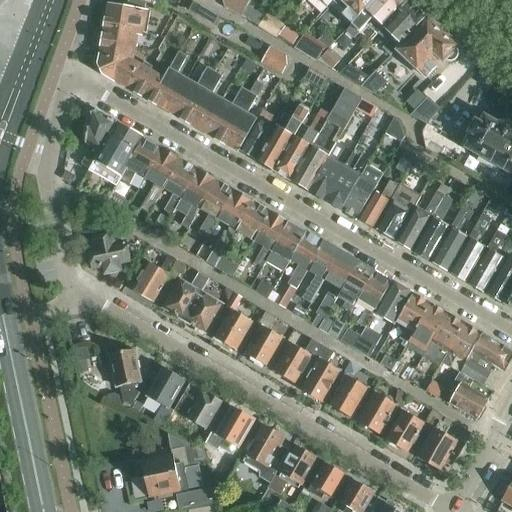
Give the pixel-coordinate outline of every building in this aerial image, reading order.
[(222,0),(222,2),(224,8),(241,18),(248,7),(251,0),(222,0)] [(318,0),(329,10),(338,0),(318,0)] [(338,0),(332,7),(352,26),(376,0),(338,0)] [(376,0),(352,26),(359,33),(367,25),(377,35),(378,36),(410,3),(406,0),(376,0)] [(410,3),(378,36),(387,44),(382,49),(390,56),(396,50),(397,51),(428,19),(410,3)] [(110,6),(106,27),(144,33),(147,34),(150,13),(110,6)] [(218,16),(201,6),(197,14),(213,24),(218,16)] [(265,16),(248,7),(241,18),(258,27),(262,20),(264,22),(268,16),(266,14),(265,16)] [(276,38),(278,36),(286,26),(268,16),(264,22),(262,20),(258,27),(276,38)] [(456,49),(457,48),(428,19),(397,51),(427,79),(444,61),(446,62),(447,62),(449,63),(450,63),(452,63),(453,62),(455,61),(456,60),(457,60),(457,59),(458,58),(458,57),(458,55),(458,54),(458,53),(457,52),(457,51),(456,50),(456,49)] [(292,46),(300,35),(286,26),(278,36),(292,46)] [(106,27),(101,57),(133,62),(137,41),(137,36),(143,37),(144,33),(106,27)] [(336,43),(325,33),(315,43),(305,35),(294,47),(319,62),(331,49),(336,43)] [(270,47),(260,63),(282,75),(287,66),(286,56),(270,47)] [(332,70),(342,59),(331,49),(319,62),(332,70)] [(181,54),(165,80),(152,102),(171,113),(189,82),(178,76),(188,58),(181,54)] [(99,67),(102,74),(127,88),(139,66),(133,62),(101,57),(99,67)] [(246,60),(242,69),(252,75),(256,66),(246,60)] [(152,102),(165,80),(139,66),(127,88),(152,102)] [(372,79),(350,66),(341,75),(364,87),(372,79)] [(208,69),(197,87),(189,82),(171,113),(187,122),(216,74),(208,69)] [(305,77),(304,79),(322,89),(323,87),(327,80),(309,69),(305,77)] [(377,94),(388,83),(377,73),(372,79),(364,87),(377,94)] [(216,97),(225,79),(216,74),(187,122),(205,133),(223,101),(216,97)] [(240,88),(230,105),(223,101),(205,133),(222,142),(251,94),(240,88)] [(363,100),(345,90),(333,110),(351,121),(363,100)] [(247,116),(257,97),(251,94),(222,142),(239,152),(257,121),(247,116)] [(427,97),(409,115),(426,125),(441,110),(427,97)] [(363,100),(357,110),(371,119),(377,109),(363,100)] [(275,131),(257,163),(275,173),(294,138),(309,113),(300,108),(293,120),(284,114),(276,128),(275,131)] [(294,138),(275,173),(292,182),(330,115),(321,110),(309,130),(310,130),(302,143),(294,138)] [(309,193),(338,143),(351,121),(333,110),(330,115),(292,182),(309,193)] [(83,161),(82,167),(89,171),(117,124),(95,111),(90,114),(85,144),(91,147),(83,161)] [(394,118),(386,133),(402,143),(405,138),(399,121),(394,118)] [(500,126),(485,118),(480,125),(476,122),(466,138),(463,144),(474,151),(473,152),(511,174),(511,125),(507,123),(500,125),(500,126)] [(257,163),(275,131),(257,121),(239,152),(257,163)] [(118,187),(121,181),(145,140),(117,124),(90,171),(118,187)] [(146,180),(163,150),(145,140),(121,181),(130,186),(136,174),(146,180)] [(443,147),(431,141),(426,148),(438,155),(443,147)] [(347,167),(338,162),(346,148),(338,143),(309,193),(326,202),(344,168),(346,169),(347,167)] [(362,177),(353,172),(365,151),(358,147),(347,167),(346,169),(344,168),(326,202),(342,211),(362,177)] [(155,185),(140,210),(150,215),(164,190),(181,160),(163,150),(146,180),(155,185)] [(395,170),(405,175),(415,158),(405,152),(395,170)] [(408,172),(419,178),(427,164),(416,158),(408,172)] [(164,190),(174,196),(165,211),(174,216),(177,211),(200,171),(181,160),(164,190)] [(362,177),(342,211),(358,221),(374,193),(377,188),(384,175),(368,166),(362,177)] [(67,171),(62,179),(71,185),(76,177),(67,171)] [(200,171),(177,211),(187,217),(182,225),(181,226),(189,231),(189,230),(200,211),(217,181),(200,171)] [(200,211),(209,216),(199,233),(207,238),(217,221),(219,222),(236,192),(217,181),(200,211)] [(392,182),(383,198),(374,193),(358,221),(375,230),(400,187),(392,182)] [(443,185),(437,194),(445,199),(450,189),(443,185)] [(375,231),(377,228),(380,230),(379,233),(394,241),(413,208),(419,198),(400,187),(375,230),(375,231)] [(103,192),(98,200),(107,206),(113,194),(106,191),(103,192)] [(231,229),(228,234),(225,232),(219,242),(228,247),(236,232),(253,202),(236,192),(219,222),(231,229)] [(113,194),(107,206),(119,212),(124,204),(125,200),(113,194)] [(410,250),(411,248),(414,250),(413,252),(445,199),(437,194),(425,215),(413,208),(394,241),(410,250)] [(445,199),(413,252),(414,253),(415,253),(416,254),(417,254),(431,262),(432,263),(434,261),(452,230),(440,224),(452,203),(445,199)] [(255,242),(272,213),(253,202),(236,232),(255,242)] [(434,261),(432,263),(434,264),(450,274),(469,240),(459,234),(466,221),(470,223),(475,215),(464,208),(452,230),(434,261)] [(265,248),(256,263),(264,268),(267,263),(290,223),(272,213),(255,242),(265,248)] [(169,220),(161,215),(156,222),(164,228),(169,220)] [(469,240),(450,274),(468,284),(488,250),(477,243),(490,221),(483,217),(469,240)] [(267,263),(285,273),(292,262),(308,234),(290,223),(267,263)] [(488,250),(468,284),(486,295),(506,260),(494,253),(505,235),(499,232),(488,250)] [(129,263),(124,237),(119,234),(95,239),(97,250),(90,251),(91,253),(89,257),(90,264),(93,267),(94,269),(103,267),(105,275),(123,272),(121,264),(129,263)] [(292,262),(298,265),(286,287),(287,287),(295,292),(307,271),(310,272),(326,244),(308,234),(292,262)] [(310,308),(311,308),(326,281),(342,253),(326,244),(310,272),(317,277),(302,303),(310,308)] [(214,251),(207,263),(215,268),(222,255),(214,251)] [(326,318),(327,319),(338,300),(359,263),(342,253),(326,281),(335,286),(319,314),(326,318)] [(221,258),(215,269),(222,272),(233,279),(237,271),(240,267),(222,256),(221,258)] [(132,291),(153,303),(168,276),(176,280),(185,266),(170,257),(161,271),(147,263),(132,291)] [(511,260),(508,258),(506,260),(486,295),(501,304),(504,305),(506,306),(511,295),(511,260)] [(344,307),(353,313),(360,301),(376,273),(359,263),(338,300),(346,304),(344,307)] [(369,306),(359,325),(366,329),(374,315),(392,282),(376,273),(360,301),(369,306)] [(194,287),(181,279),(164,309),(185,321),(202,292),(209,280),(201,275),(194,287)] [(254,291),(269,300),(274,290),(260,281),(254,291)] [(374,315),(395,327),(396,325),(414,295),(392,282),(374,315)] [(287,287),(277,304),(285,309),(295,292),(287,287)] [(224,304),(202,292),(185,321),(206,334),(224,304)] [(215,339),(236,352),(254,322),(234,310),(241,299),(234,295),(227,308),(231,311),(215,339)] [(396,325),(406,330),(400,339),(404,341),(401,345),(406,348),(431,304),(414,295),(396,325)] [(431,304),(406,348),(423,357),(449,314),(431,304)] [(297,306),(293,313),(303,319),(307,312),(297,306)] [(245,355),(267,368),(284,339),(270,331),(276,319),(266,313),(259,327),(261,328),(245,355)] [(319,314),(312,326),(319,330),(326,318),(319,314)] [(449,314),(423,357),(428,360),(441,367),(443,364),(466,324),(449,314)] [(329,334),(337,339),(345,325),(337,321),(329,334)] [(458,358),(466,364),(483,334),(466,324),(443,364),(452,369),(458,358)] [(348,331),(342,342),(355,349),(361,338),(348,331)] [(458,390),(450,403),(477,420),(489,399),(477,392),(470,388),(474,381),(481,385),(483,386),(491,372),(489,371),(492,365),(505,373),(511,360),(511,351),(483,334),(466,363),(460,374),(462,375),(454,388),(458,390)] [(372,359),(378,348),(361,338),(355,349),(372,359)] [(312,340),(305,351),(291,343),(274,372),(296,385),(313,356),(316,358),(323,346),(312,340)] [(302,390),(322,402),(340,372),(327,364),(334,353),(323,346),(316,358),(320,360),(302,390)] [(87,347),(74,350),(77,363),(90,360),(87,347)] [(110,356),(117,388),(122,387),(125,401),(132,406),(144,385),(141,383),(134,351),(110,356)] [(393,370),(397,362),(386,356),(382,364),(393,370)] [(398,361),(391,372),(409,382),(415,372),(398,361)] [(351,362),(343,375),(354,375),(364,370),(351,362)] [(185,381),(163,369),(147,397),(163,406),(154,422),(165,428),(173,412),(168,409),(185,381)] [(330,404),(352,418),(368,389),(347,376),(330,404)] [(190,384),(174,412),(185,418),(185,419),(207,431),(223,403),(193,386),(190,384)] [(439,385),(433,396),(439,399),(445,389),(439,385)] [(359,421),(381,435),(396,408),(400,410),(408,397),(398,391),(395,404),(375,393),(359,421)] [(253,420),(232,408),(217,436),(212,433),(206,444),(219,451),(225,441),(238,448),(253,420)] [(387,440),(408,453),(424,426),(424,425),(425,423),(404,410),(387,440)] [(424,425),(424,426),(427,428),(428,426),(432,428),(439,415),(432,411),(425,423),(424,425)] [(434,431),(419,459),(437,470),(441,469),(445,462),(450,453),(456,441),(445,435),(449,427),(437,420),(432,429),(434,431)] [(284,439),(264,427),(243,462),(259,472),(260,478),(269,484),(271,485),(290,452),(280,446),(284,439)] [(219,451),(206,444),(204,448),(206,456),(214,460),(219,451)] [(316,458),(297,447),(293,454),(290,452),(271,485),(269,484),(267,489),(281,496),(289,481),(300,487),(316,458)] [(149,462),(152,476),(146,477),(150,498),(151,497),(150,496),(187,489),(182,466),(187,465),(184,449),(173,451),(174,456),(149,462)] [(451,452),(445,463),(453,467),(459,456),(451,452)] [(346,476),(325,464),(309,492),(321,500),(324,496),(332,500),(346,476)] [(363,511),(375,493),(354,481),(341,504),(346,507),(343,511),(363,511)] [(511,485),(510,489),(505,486),(500,496),(504,498),(503,501),(511,505),(511,485)] [(213,490),(177,496),(180,511),(216,504),(213,490)] [(371,511),(398,511),(390,507),(392,503),(388,501),(386,503),(379,499),(371,511)]
